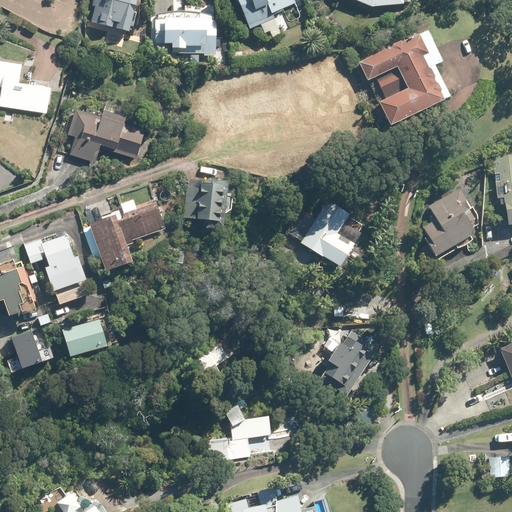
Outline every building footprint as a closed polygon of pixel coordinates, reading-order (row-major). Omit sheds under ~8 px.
[(133,0),(92,0),(91,5),(93,6),(89,22),(126,30),(133,0)] [(279,31),(270,12),(294,2),(293,0),(235,0),(248,29),(259,24),(265,37),(279,31)] [(169,47),(171,47),(170,52),(203,54),(203,56),(212,56),(214,21),(203,21),(203,18),(161,17),(161,20),(155,20),(154,43),(167,43),(167,42),(169,42),(169,47)] [(377,99),(378,101),(377,101),(388,124),(447,95),(433,65),(440,61),(426,30),(357,63),(365,80),(373,76),(383,96),(377,99)] [(0,87),(1,88),(0,91),(0,105),(43,113),(47,89),(17,83),(20,65),(0,61),(0,87)] [(99,117),(73,109),(65,134),(74,137),(68,154),(92,162),(97,146),(133,158),(143,130),(120,123),(125,108),(115,105),(114,106),(105,104),(103,111),(101,110),(99,117)] [(511,154),(492,157),(497,197),(504,197),(507,224),(511,223),(511,154)] [(179,216),(204,219),(203,225),(221,227),(227,181),(210,178),(209,181),(203,180),(203,183),(199,183),(198,188),(183,186),(179,216)] [(429,219),(431,223),(422,228),(427,236),(423,238),(427,245),(420,249),(426,260),(434,255),(437,259),(471,239),(468,235),(470,227),(466,221),(472,218),(467,209),(462,212),(457,205),(465,200),(458,188),(428,206),(434,216),(429,219)] [(325,200),(299,243),(337,266),(352,243),(337,233),(348,214),(325,200)] [(110,211),(110,212),(99,216),(100,219),(87,224),(88,227),(82,229),(93,260),(100,258),(104,270),(130,261),(124,246),(132,243),(131,240),(165,229),(155,202),(122,214),(119,207),(110,211)] [(46,266),(43,267),(52,291),(83,280),(75,257),(70,259),(62,235),(40,243),(38,239),(22,245),(29,264),(44,258),(46,266)] [(173,262),(181,263),(182,251),(174,250),(173,262)] [(22,266),(0,274),(0,301),(5,315),(18,311),(19,314),(33,310),(30,301),(34,300),(22,266)] [(27,276),(30,284),(35,281),(33,274),(27,276)] [(110,286),(107,279),(102,281),(104,288),(110,286)] [(373,304),(333,306),(333,317),(345,316),(345,319),(374,318),(373,304)] [(22,322),(26,332),(42,327),(51,323),(47,313),(22,322)] [(97,320),(60,330),(68,356),(105,346),(97,320)] [(26,332),(9,338),(20,369),(53,357),(42,327),(26,332)] [(337,342),(324,361),(328,363),(318,377),(345,395),(375,348),(349,330),(340,344),(337,342)] [(378,348),(390,348),(390,331),(378,330),(378,348)] [(511,342),(498,349),(511,382),(511,342)] [(216,343),(190,361),(199,373),(203,370),(215,388),(224,381),(214,367),(227,358),(216,343)] [(221,397),(227,409),(222,412),(229,426),(230,438),(206,441),(208,456),(218,455),(218,460),(250,457),(247,437),(269,435),(267,417),(241,420),(228,394),(221,397)] [(362,402),(357,413),(371,421),(377,409),(362,402)] [(508,456),(487,458),(489,477),(509,476),(508,456)] [(485,458),(470,459),(470,479),(485,479),(485,458)] [(244,499),(228,504),(230,511),(297,511),(292,496),(278,500),(274,502),(275,489),(274,487),(257,492),(260,504),(246,508),(244,499)] [(97,511),(93,506),(84,511),(82,511),(74,500),(75,499),(71,494),(70,496),(69,493),(55,503),(61,511),(97,511)]
